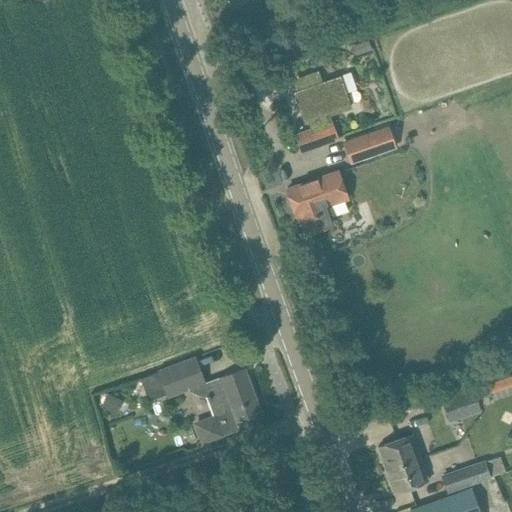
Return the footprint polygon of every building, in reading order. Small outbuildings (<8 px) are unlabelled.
[(294,0),(300,15),(339,0),(294,0)] [(339,77),(294,93),(304,122),(307,121),(310,129),(331,122),(328,113),(350,106),(346,95),(339,77)] [(310,129),(294,134),(301,152),(337,139),(332,125),(331,122),(310,129)] [(394,148),(387,128),(344,143),(351,163),(394,148)] [(305,183),(286,190),(295,215),(297,215),(304,234),(323,228),(330,225),(328,218),(347,211),(344,200),(346,199),(337,172),(305,183)] [(328,266),(322,248),(310,253),(316,270),(328,266)] [(142,378),(140,379),(148,400),(158,396),(166,393),(167,395),(188,388),(201,383),(201,384),(204,384),(194,359),(158,372),(142,378)] [(244,369),(204,384),(201,384),(207,400),(209,399),(215,416),(201,421),(197,429),(201,442),(237,429),(237,427),(262,418),(244,369)] [(511,375),(487,383),(490,393),(511,386),(511,375)] [(473,385),(441,395),(449,420),(480,410),(478,401),(484,399),(491,396),(490,393),(487,383),(486,380),(473,385)] [(116,415),(122,400),(107,393),(100,407),(116,415)] [(387,471),(419,460),(411,435),(378,446),(387,471)] [(464,469),(442,477),(447,493),(491,478),(491,477),(504,472),(498,457),(485,462),(464,469)] [(427,482),(419,460),(387,471),(395,493),(427,482)] [(480,511),(471,487),(410,509),(410,511),(480,511)]
